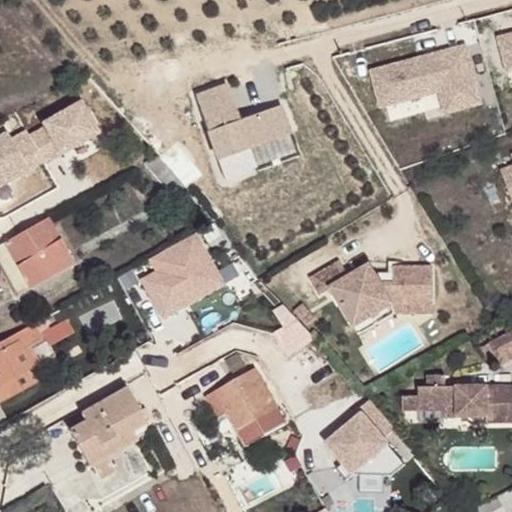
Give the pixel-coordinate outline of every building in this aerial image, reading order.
[(511,34),(497,38),(506,72),(511,70),(511,34)] [(481,104),(465,46),(443,52),(444,59),(435,61),(433,55),(370,72),(380,108),(439,92),(453,89),(458,110),(481,104)] [(444,59),(443,52),(433,55),(435,61),(444,59)] [(250,150),(289,135),(279,107),(239,122),(226,87),(195,99),(225,180),(256,168),(250,150)] [(458,110),(453,89),(439,92),(443,107),(444,114),(458,110)] [(145,161),(175,197),(186,189),(157,155),(145,161)] [(511,166),(501,171),(511,197),(511,166)] [(4,241),(29,287),(30,288),(75,263),(48,216),(4,241)] [(0,243),(0,264),(16,294),(29,287),(4,241),(0,243)] [(331,289),(353,327),(392,304),(432,305),(432,266),(393,266),(393,282),(379,282),(369,265),(349,276),(340,261),(309,280),(319,296),(331,289)] [(294,312),(299,318),(307,310),(302,304),(294,312)] [(392,304),(394,313),(432,314),(432,305),(392,304)] [(269,338),(282,360),(316,340),(284,306),(274,313),(285,329),(269,338)] [(299,318),(307,326),(315,318),(307,310),(299,318)] [(0,385),(2,384),(10,398),(35,384),(28,370),(38,364),(28,348),(46,338),(48,343),(73,330),(66,319),(48,329),(42,318),(0,341),(0,385)] [(511,359),(511,331),(480,348),(488,364),(497,359),(500,366),(511,359)] [(169,348),(175,359),(189,350),(183,340),(169,348)] [(175,359),(169,348),(157,355),(163,366),(175,359)] [(227,414),(245,446),(286,423),(255,368),(214,391),(215,394),(227,414)] [(418,397),(418,410),(444,410),(445,417),(486,416),(486,423),(511,422),(511,386),(445,387),(445,375),(427,375),(427,388),(418,388),(418,397)] [(0,403),(10,398),(2,384),(0,385),(0,403)] [(65,422),(89,466),(107,457),(102,448),(131,431),(147,422),(127,387),(65,422)] [(207,399),(218,419),(227,414),(215,394),(207,399)] [(402,410),(418,410),(418,397),(402,396),(402,410)] [(358,428),(346,411),(337,417),(349,434),(358,428)] [(216,445),(209,430),(201,435),(208,449),(216,445)] [(131,431),(102,448),(107,457),(137,440),(131,431)]
